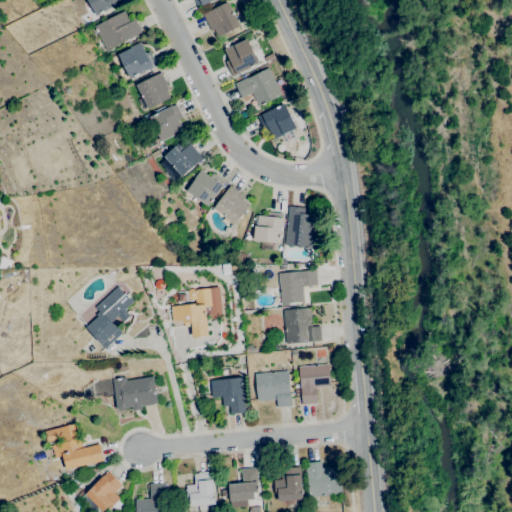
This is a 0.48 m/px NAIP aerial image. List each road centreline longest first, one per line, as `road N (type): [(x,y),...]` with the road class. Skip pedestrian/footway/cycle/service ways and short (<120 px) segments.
road 1 (residential): [(342,165),(281,174),(251,161),(226,133),(159,0)]
road 2 (residential): [(137,450),(365,428)]
road 3 (tertiary): [(342,165),(360,368)]
